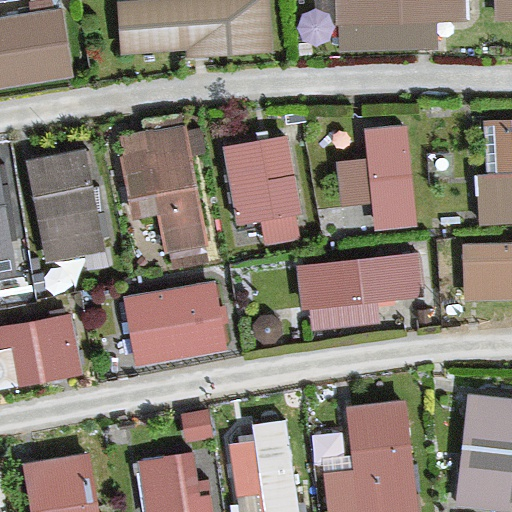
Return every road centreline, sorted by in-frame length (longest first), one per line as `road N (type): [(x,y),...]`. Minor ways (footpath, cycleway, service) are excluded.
road 1 (track): [(0,420),(260,367),(511,343)]
road 2 (track): [(0,113),(132,84),(344,72),(511,74)]
